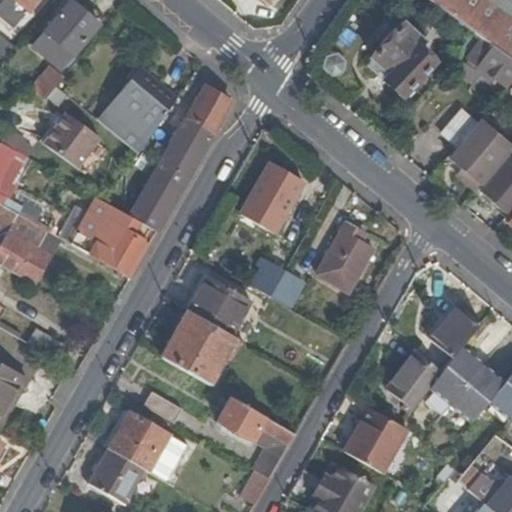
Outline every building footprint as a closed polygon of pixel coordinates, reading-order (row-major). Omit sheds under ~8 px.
[(13,0),(30,13),(40,0),(13,0)] [(511,62),(511,22),(481,0),(425,0),(473,34),(493,49),(511,62)] [(481,0),(511,22),(511,0),(481,0)] [(103,21),(91,11),(88,16),(71,2),(45,33),(73,57),(103,21)] [(422,43),(403,26),(370,63),(388,80),(385,83),(403,99),(433,65),(416,50),(422,43)] [(511,82),(511,62),(493,49),(483,42),(459,75),(485,93),(495,80),(507,89),(511,82)] [(51,68),(31,91),(44,101),(56,86),(63,79),(51,68)] [(97,120),(138,155),(177,99),(140,69),(97,120)] [(131,219),(139,224),(150,229),(157,233),(231,103),(206,88),(131,219)] [(458,147),(476,126),(463,115),(444,136),(458,147)] [(98,143),(63,117),(43,146),(78,171),(98,143)] [(510,149),(481,125),(450,161),(479,185),(510,149)] [(8,130),(0,143),(0,144),(16,154),(25,159),(27,160),(32,151),(19,143),(21,140),(8,130)] [(0,202),(6,192),(0,189),(0,182),(16,154),(0,144),(0,202)] [(0,182),(0,189),(6,192),(25,159),(16,154),(0,182)] [(509,215),(511,212),(511,161),(509,159),(481,192),(509,215)] [(304,185),(285,172),(280,181),(266,173),(242,216),(275,234),(304,185)] [(109,196),(104,203),(109,206),(113,199),(109,196)] [(97,199),(71,245),(124,276),(144,242),(133,235),(139,224),(131,219),(109,206),(104,203),(97,199)] [(0,267),(1,267),(33,286),(61,239),(10,210),(0,226),(0,229),(7,234),(0,245),(0,267)] [(361,245),(366,237),(346,225),(316,276),(347,295),(373,253),(361,245)] [(124,276),(131,279),(150,246),(144,242),(124,276)] [(256,256),(240,282),(269,298),(285,272),(256,256)] [(269,298),(288,309),(302,282),(285,272),(269,298)] [(208,280),(189,314),(231,338),(250,304),(208,280)] [(452,302),(425,335),(446,355),(454,347),(476,321),(452,302)] [(189,314),(162,361),(210,388),(237,341),(231,338),(189,314)] [(26,343),(59,362),(67,347),(34,328),(26,343)] [(411,347),(380,389),(407,409),(425,384),(437,368),(411,347)] [(437,368),(425,384),(445,401),(467,418),(486,395),(508,412),(511,407),(511,363),(497,381),(476,364),(454,347),(446,355),(437,368)] [(0,365),(0,419),(14,394),(20,398),(28,382),(0,365)] [(152,393),(143,408),(174,426),(182,411),(152,393)] [(0,419),(0,429),(1,430),(20,398),(14,394),(0,419)] [(275,451),(270,459),(279,465),(295,437),(231,400),(218,423),(253,443),(255,440),(275,451)] [(351,418),(358,424),(339,449),(375,472),(407,427),(397,422),(362,403),(351,418)] [(129,416),(109,452),(144,472),(148,475),(168,438),(129,416)] [(148,475),(162,482),(183,446),(168,438),(148,475)] [(0,464),(9,450),(3,447),(0,452),(0,464)] [(144,472),(109,452),(89,486),(124,507),(144,472)] [(261,476),(269,481),(279,465),(270,459),(261,476)] [(307,498),(311,500),(307,508),(313,511),(349,511),(365,485),(329,465),(323,475),(320,473),(307,498)] [(320,473),(316,472),(304,496),(307,498),(320,473)] [(476,474),(466,487),(480,498),(495,511),(511,511),(511,478),(507,475),(485,481),(476,474)] [(256,487),(263,492),(269,481),(261,476),(255,487),(256,487)] [(226,490),(230,492),(236,482),(232,480),(226,490)] [(495,511),(480,498),(468,511),(495,511)]
